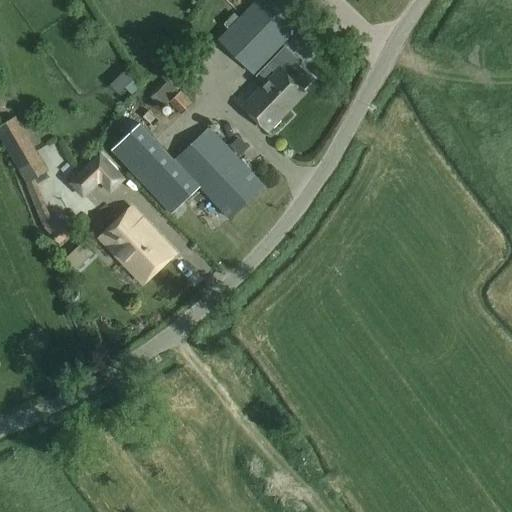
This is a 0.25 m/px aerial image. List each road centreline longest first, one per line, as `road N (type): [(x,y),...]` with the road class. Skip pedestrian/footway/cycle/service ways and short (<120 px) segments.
road 1 (unclassified): [(0,429),(177,336),(250,268),(347,143),(426,0)]
road 2 (track): [(322,511),(244,430),(177,336)]
road 3 (track): [(326,0),(415,75),(511,80)]
